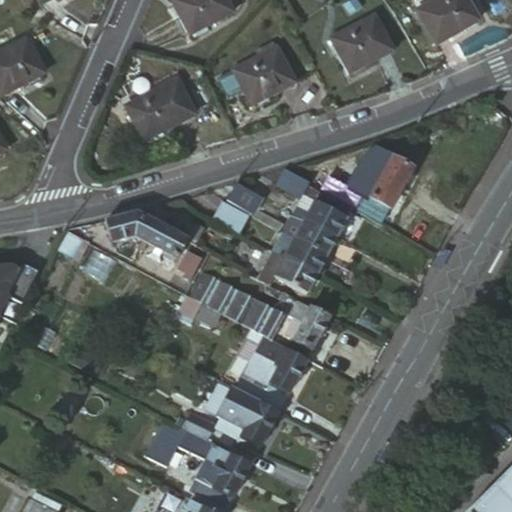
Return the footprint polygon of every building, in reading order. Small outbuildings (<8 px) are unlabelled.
[(217,0),(186,0),(170,8),(185,41),(227,20),(217,0)] [(437,0),(424,0),(393,16),(409,47),(452,26),(437,0)] [(351,28),(309,49),(323,80),(367,58),(351,28)] [(38,29),(0,46),(0,58),(11,80),(54,62),(38,29)] [(263,57),(220,79),(236,112),(279,89),(263,57)] [(181,87),(130,111),(147,146),(198,122),(181,87)] [(0,116),(0,151),(13,146),(0,116)] [(375,152),(364,170),(375,175),(371,181),(378,185),(370,199),(389,209),(411,169),(392,159),(391,162),(375,152)] [(284,174),(277,190),(299,199),(304,190),(308,184),(284,174)] [(256,194),(238,185),(229,202),(248,211),(251,203),(256,194)] [(302,201),(319,210),(321,208),(325,200),(304,190),(299,199),(302,201)] [(321,208),(346,221),(350,213),(325,200),(321,208)] [(247,215),(220,201),(212,216),(239,231),(247,215)] [(302,201),(294,215),(312,224),(319,210),(302,201)] [(248,211),(247,215),(279,231),(285,220),(251,203),(248,211)] [(312,224),(337,238),(346,221),(321,208),(319,210),(312,224)] [(138,213),(106,222),(112,247),(138,240),(176,260),(188,240),(138,213)] [(284,234),(301,243),(312,224),(294,215),(284,234)] [(186,222),(180,232),(198,242),(203,230),(186,222)] [(301,243),(326,256),(337,238),(312,224),(301,243)] [(91,226),(67,232),(68,234),(69,235),(82,242),(89,245),(91,226)] [(290,263),(315,276),(326,256),(301,243),(284,234),(282,233),(272,253),(290,263)] [(82,242),(69,235),(60,252),(73,259),(82,242)] [(189,251),(179,268),(186,271),(183,277),(190,280),(202,258),(189,251)] [(305,294),(315,276),(290,263),(272,253),(259,277),(269,283),(273,277),(305,294)] [(0,267),(0,315),(9,298),(24,306),(41,274),(26,266),(23,272),(13,267),(0,267)] [(203,272),(189,299),(226,317),(267,339),(270,341),(284,314),(261,302),(239,290),(203,272)] [(248,272),(239,290),(261,302),(270,284),(269,283),(259,277),(248,272)] [(226,317),(189,299),(184,311),(218,330),(226,317)] [(290,351),(307,360),(328,319),(300,303),(292,318),(304,324),(290,351)] [(270,347),(272,342),(270,341),(267,339),(247,373),(269,385),(279,370),(262,362),(270,347)] [(305,364),(270,347),(262,362),(279,370),(269,385),(289,394),(305,364)] [(217,418),(225,422),(221,430),(227,433),(224,439),(256,456),(277,418),(259,408),(260,405),(233,390),(217,418)] [(183,427),(189,431),(202,437),(208,424),(190,415),(183,427)] [(227,433),(221,430),(218,436),(224,439),(227,433)] [(226,510),(251,464),(202,437),(189,431),(179,448),(212,466),(202,484),(205,485),(199,495),(226,510)] [(511,511),(511,460),(461,511),(511,511)] [(150,478),(144,489),(165,499),(171,489),(150,478)] [(59,511),(38,501),(31,511),(59,511)] [(211,511),(190,501),(184,511),(211,511)]
